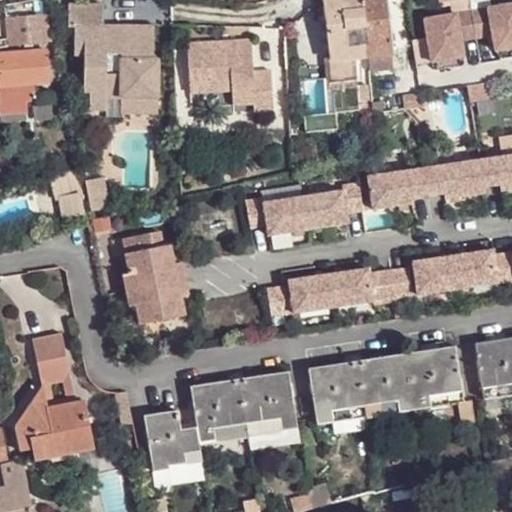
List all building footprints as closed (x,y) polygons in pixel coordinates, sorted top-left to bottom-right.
[(357,57),(369,56),(363,0),(324,0),(330,58),(333,81),(360,79),(357,57)] [(363,0),(369,56),(393,54),(387,0),(363,0)] [(105,7),(69,5),(69,28),(75,28),(74,55),(84,55),(84,92),(90,92),(90,110),(106,110),(106,99),(121,99),(157,100),(158,62),(154,62),(154,28),(104,28),(105,7)] [(511,5),(426,19),(433,68),(465,64),(462,44),(492,40),(495,60),(511,57),(511,5)] [(31,12),(31,14),(32,22),(48,18),(46,10),(31,12)] [(16,17),(17,24),(32,22),(31,14),(16,17)] [(17,24),(15,24),(19,44),(51,39),(48,18),(32,22),(17,24)] [(252,41),(188,45),(191,93),(233,90),(254,89),(255,104),(255,111),(275,110),(272,71),(254,72),(252,41)] [(48,51),(0,54),(0,101),(37,99),(36,84),(43,84),(50,83),(49,74),(48,51)] [(369,56),(371,66),(394,63),(393,54),(369,56)] [(330,58),(324,59),(328,92),(361,88),(360,79),(333,81),(330,58)] [(58,72),(49,74),(50,83),(60,83),(58,72)] [(494,82),(470,86),(472,103),(497,100),(494,82)] [(254,89),(233,90),(234,105),(255,104),(254,89)] [(419,95),(403,97),(405,110),(421,107),(419,95)] [(157,100),(121,99),(121,115),(157,116),(157,100)] [(385,143),(377,143),(378,156),(386,154),(385,143)] [(511,155),(496,158),(501,184),(502,191),(511,189),(511,155)] [(485,187),(501,184),(496,158),(481,160),(485,187)] [(481,160),(425,169),(429,196),(445,194),(446,199),(486,194),(485,187),(481,160)] [(425,169),(369,178),(374,211),(414,205),(413,199),(429,196),(425,169)] [(86,181),(92,212),(110,208),(105,177),(86,181)] [(304,197),(309,230),(349,224),(348,214),(364,212),(359,184),(342,186),(343,191),(304,197)] [(61,194),(65,214),(86,211),(81,190),(61,194)] [(264,199),(248,201),(252,229),(267,226),(269,236),(295,232),(303,231),(309,230),(304,197),(265,203),(264,199)] [(135,255),(162,250),(159,235),(132,241),(135,255)] [(127,257),(135,255),(132,241),(124,242),(127,257)] [(127,295),(186,282),(182,267),(176,268),(172,248),(162,250),(135,255),(127,257),(125,258),(130,278),(124,279),(127,295)] [(494,250),(454,257),(459,290),(499,284),(495,257),(494,250)] [(511,253),(495,257),(499,284),(511,281),(511,253)] [(454,257),(413,263),(414,269),(419,296),(459,290),(454,257)] [(393,273),(397,300),(419,296),(414,269),(393,273)] [(369,270),(329,276),(335,309),(375,303),(370,276),(369,270)] [(370,276),(375,303),(397,300),(393,273),(370,276)] [(329,276),(289,283),(295,316),(335,309),(329,276)] [(186,282),(127,295),(130,310),(136,309),(140,328),(186,318),(182,299),(189,298),(186,282)] [(273,319),(290,316),(285,289),(284,289),(269,291),(273,319)] [(41,384),(71,379),(62,334),(33,339),(41,384)] [(511,337),(477,343),(485,399),(511,394),(511,337)] [(311,368),(319,424),(369,417),(457,403),(466,402),(458,346),(311,368)] [(299,427),(291,371),(193,385),(199,426),(200,433),(201,441),(248,435),(282,430),(299,427)] [(75,402),(71,379),(41,384),(44,401),(45,407),(75,402)] [(33,449),(36,460),(96,448),(86,400),(75,402),(45,407),(40,408),(45,433),(30,436),(33,449)] [(40,408),(45,407),(44,401),(32,404),(16,427),(21,452),(33,449),(30,436),(45,433),(40,408)] [(466,402),(457,403),(461,426),(475,423),(472,401),(466,402)] [(147,415),(155,471),(168,469),(171,468),(171,465),(197,460),(204,459),(201,441),(200,433),(185,436),(184,429),(182,409),(147,415)] [(369,417),(319,424),(321,439),(371,432),(369,417)] [(199,426),(184,429),(185,436),(200,433),(199,426)] [(0,428),(0,466),(1,466),(10,464),(3,428),(0,428)] [(282,430),(248,435),(251,450),(285,445),(282,430)] [(171,468),(168,469),(170,482),(199,479),(197,460),(171,465),(171,468)] [(10,464),(1,466),(6,487),(27,483),(25,471),(14,464),(10,464)] [(0,511),(33,511),(27,483),(6,487),(0,488),(0,511)] [(309,495),(311,507),(330,502),(328,490),(309,495)] [(293,499),(295,511),(311,507),(309,495),(293,499)]
